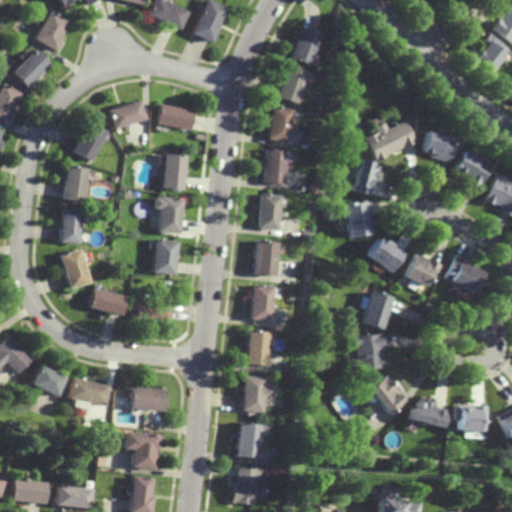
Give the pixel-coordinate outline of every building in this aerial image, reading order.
[(149,0),(143,13),(174,29),(183,10),(161,0),(149,0)] [(207,0),(202,0),(188,33),(207,42),(223,7),(207,0)] [(511,0),(511,39),(510,42),(490,29),(498,16),(500,17),(510,2),(509,2),(510,0),(511,0)] [(45,10),(29,39),(52,52),(60,39),(56,36),(65,21),(45,10)] [(304,65),(284,57),(287,49),(288,49),(297,26),(316,32),(304,65)] [(491,72),(483,66),(480,69),(468,59),(488,33),(507,48),(503,54),(504,55),(491,72)] [(32,48),(47,64),(23,88),(7,72),(32,48)] [(291,103),(271,97),(281,65),(301,71),(291,103)] [(0,84),(0,123),(17,93),(0,84)] [(324,104),(317,104),(319,93),(325,94),(324,104)] [(103,109),(109,128),(140,118),(134,99),(103,109)] [(155,103),(151,122),(186,129),(189,109),(155,103)] [(282,142),(262,139),(268,106),(288,110),(282,142)] [(68,151),(85,161),(102,131),(84,121),(68,151)] [(411,142),(398,149),(397,148),(381,156),(382,157),(371,162),(370,161),(371,160),(362,142),(361,142),(359,139),(372,132),(370,127),(379,123),(383,130),(400,121),(411,142)] [(447,163),(426,158),(427,154),(419,152),(424,131),(441,135),(441,136),(453,139),(447,163)] [(287,162),(281,162),(279,185),(258,183),(261,149),(279,151),(279,152),(288,153),(287,162)] [(478,188),(465,181),(466,179),(451,171),(461,152),(489,166),(478,188)] [(182,155),(179,189),(157,188),(160,153),(182,155)] [(374,185),(368,183),(365,196),(348,191),(349,187),(348,187),(349,184),(344,183),(345,179),(350,180),(355,161),(367,163),(366,167),(374,169),(372,177),(375,178),(374,185)] [(62,165),(57,198),(78,202),(83,169),(62,165)] [(504,181),(511,185),(511,219),(497,212),(499,208),(492,205),(492,206),(482,202),(493,178),(493,177),(495,173),(505,178),(504,181)] [(273,231),(252,229),(255,194),(276,196),(273,231)] [(151,197),(150,209),(155,209),(153,232),(175,234),(178,199),(151,197)] [(344,240),(337,206),(361,202),(367,234),(364,235),(364,236),(344,240)] [(57,205),(55,241),(75,242),(76,220),(82,220),(82,206),(57,205)] [(151,237),(148,273),(172,275),(175,239),(151,237)] [(381,245),(384,241),(402,254),(388,274),(377,267),(376,269),(361,259),(374,240),(381,245)] [(270,278),(247,275),(250,241),(273,243),(270,278)] [(86,282),(74,248),(55,255),(66,288),(86,282)] [(425,261),(425,259),(439,266),(432,279),(430,278),(429,280),(428,280),(423,289),(415,285),(414,286),(400,279),(413,255),(425,261)] [(482,284),(478,282),(472,295),(448,283),(449,282),(442,279),(452,257),(487,274),(482,284)] [(265,318),(244,316),(245,309),(246,309),(249,285),(268,287),(265,318)] [(89,287),(84,307),(119,315),(124,295),(89,287)] [(379,327),(364,321),(362,326),(358,325),(359,320),(357,319),(360,311),(362,312),(369,293),(387,299),(384,306),(386,307),(379,327)] [(133,295),(131,317),(168,320),(169,298),(133,295)] [(261,363),(240,361),(243,327),(264,329),(261,363)] [(380,346),(378,346),(378,354),(380,354),(381,365),(352,367),(351,357),(353,357),(353,344),(346,345),(345,333),(379,331),(380,346)] [(5,334),(0,338),(0,361),(1,360),(13,372),(28,358),(5,334)] [(34,366),(26,384),(51,396),(60,378),(34,366)] [(268,394),(258,393),(257,410),(236,408),(239,373),(260,375),(259,381),(269,382),(268,394)] [(392,387),(395,385),(404,397),(384,412),(364,385),(381,373),(392,387)] [(69,378),(65,398),(99,406),(104,386),(69,378)] [(126,385),(124,406),(159,410),(161,388),(126,385)] [(429,408),(431,409),(431,406),(439,408),(438,410),(441,411),(438,425),(422,421),(422,424),(413,421),(413,418),(406,416),(409,405),(414,406),(416,396),(424,398),(425,395),(431,397),(429,408)] [(482,428),(471,428),(471,430),(468,430),(463,430),(463,429),(462,429),(462,427),(454,427),(454,418),(451,418),(451,402),(484,403),(482,428)] [(511,431),(503,436),(492,414),(511,404),(511,431)] [(261,434),(254,433),(252,456),(231,454),(234,420),(255,422),(255,424),(262,424),(261,434)] [(122,431),(120,449),(129,450),(127,466),(151,469),(154,434),(122,431)] [(259,496),(251,495),(250,503),(229,501),(230,484),(232,484),(233,465),(262,467),(259,496)] [(129,476),(126,511),(150,511),(151,494),(148,494),(150,478),(129,476)] [(10,478),(8,499),(42,503),(44,482),(10,478)] [(55,484),(53,505),(88,507),(89,487),(55,484)] [(413,511),(370,511),(372,495),(400,498),(400,499),(414,500),(413,511)]
